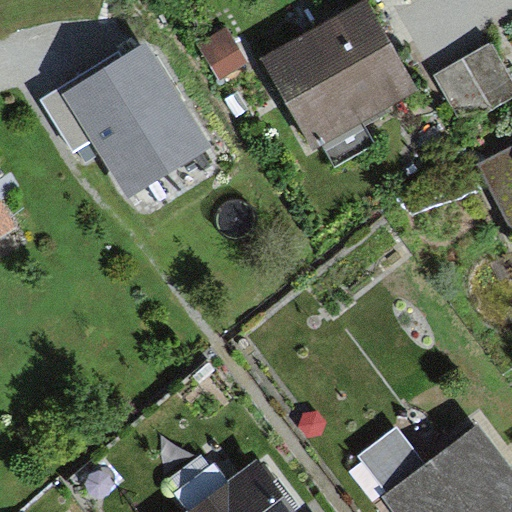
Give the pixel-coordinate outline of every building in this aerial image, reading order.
[(366,5),(267,63),(316,147),(415,89),(366,5)] [(227,27),(200,43),(220,79),(248,62),(227,27)] [(511,77),(492,43),(436,75),(464,124),(511,95),(511,77)] [(146,44),(123,59),(119,53),(44,101),(75,149),(93,137),(130,193),(209,142),(146,44)] [(511,150),(485,165),(511,217),(511,150)] [(0,237),(16,228),(0,201),(0,237)] [(393,496),(404,511),(511,511),(511,468),(484,430),(393,496)] [(306,511),(267,461),(199,511),(306,511)]
